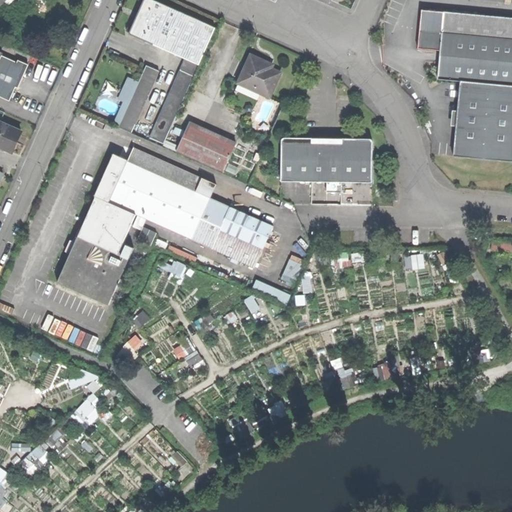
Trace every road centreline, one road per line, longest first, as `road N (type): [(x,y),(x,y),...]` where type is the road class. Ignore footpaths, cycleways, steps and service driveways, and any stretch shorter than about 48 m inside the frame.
road 1 (unclassified): [(0,244),(105,0)]
road 2 (unclassified): [(348,52),(397,114),(435,203)]
road 3 (track): [(435,203),(511,333)]
road 4 (unclassified): [(224,0),(348,52)]
road 5 (unclassified): [(307,218),(401,216),(435,203)]
